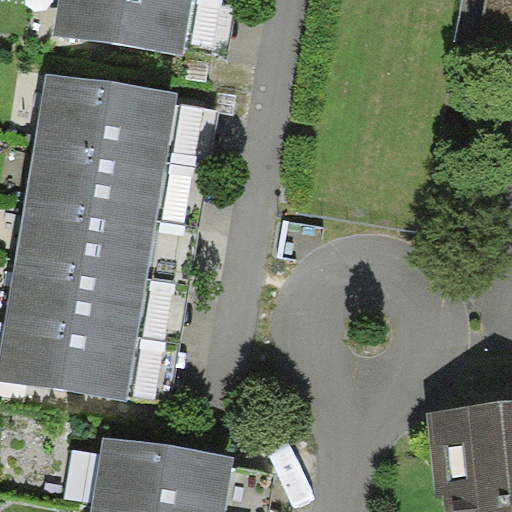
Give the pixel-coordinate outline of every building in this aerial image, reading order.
[(61,0),(55,37),(185,59),(187,44),(194,0),(61,0)] [(511,0),(487,0),(476,76),(511,80),(511,0)] [(172,155),(181,99),(53,77),(0,386),(128,409),(131,390),(141,330),(151,273),(161,216),(172,155)] [(511,511),(511,412),(431,421),(439,501),(447,500),(448,511),(511,511)] [(227,511),(236,467),(106,445),(94,511),(227,511)] [(96,495),(98,446),(74,446),(73,494),(96,495)]
